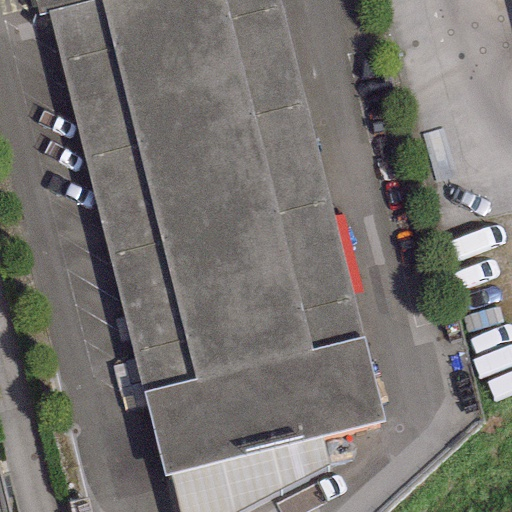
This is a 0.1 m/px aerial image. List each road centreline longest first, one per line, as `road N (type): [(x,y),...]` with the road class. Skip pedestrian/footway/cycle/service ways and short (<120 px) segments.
road 1 (unknown): [(50,511),(0,322)]
road 2 (unknown): [(462,0),(496,134),(511,158)]
